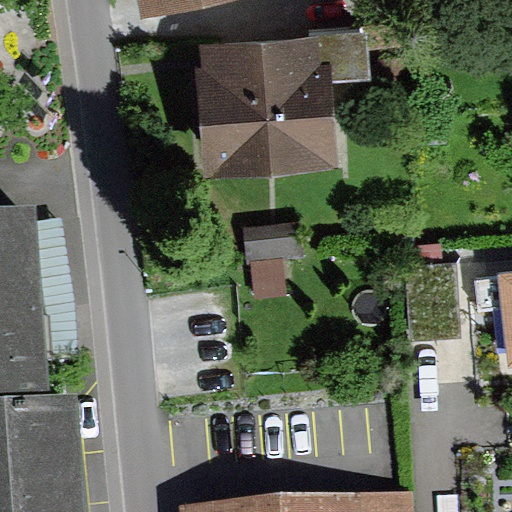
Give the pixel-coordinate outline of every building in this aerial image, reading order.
[(208,71),(214,158),(326,149),(320,70),(363,67),(361,44),(403,40),(402,25),(413,24),(415,41),(428,41),(428,20),(308,30),(309,38),(210,45),(211,71),(208,71)] [(381,59),(385,109),(403,107),(400,57),(381,59)] [(0,511),(76,511),(69,407),(42,409),(39,362),(50,361),(47,322),(36,323),(28,220),(0,221),(0,511)] [(248,238),(250,257),(299,251),(298,233),(248,238)] [(411,334),(459,331),(455,262),(407,265),(411,334)]
